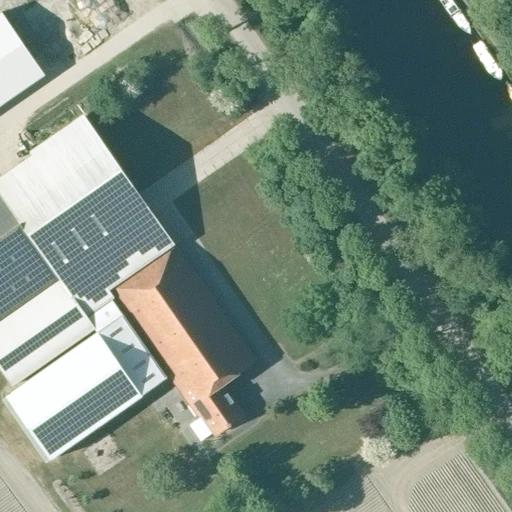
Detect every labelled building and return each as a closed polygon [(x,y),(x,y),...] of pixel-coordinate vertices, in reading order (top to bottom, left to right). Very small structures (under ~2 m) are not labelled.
[(0,102),(46,70),(14,24),(0,34),(0,102)] [(172,242),(84,116),(0,174),(0,188),(84,308),(172,246),(171,244),(172,242)] [(0,188),(0,364),(13,384),(96,326),(84,308),(0,188)] [(174,245),(172,246),(110,291),(198,417),(202,414),(216,434),(244,414),(222,383),(255,360),(174,245)] [(47,466),(169,381),(110,297),(89,312),(100,328),(1,398),(47,466)] [(188,414),(177,420),(187,438),(198,432),(188,414)]
